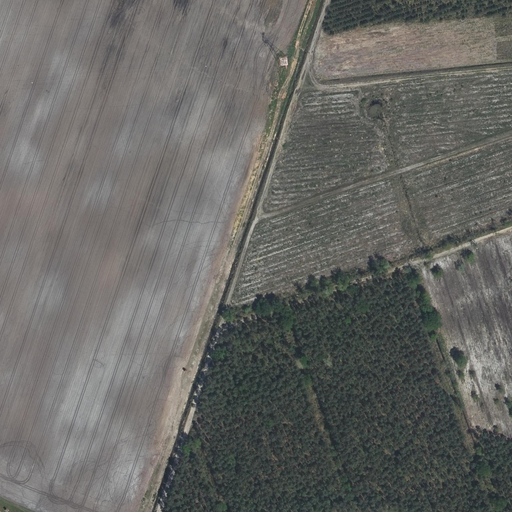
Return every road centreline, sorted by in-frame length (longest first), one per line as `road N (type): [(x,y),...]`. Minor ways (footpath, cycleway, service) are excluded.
road 1 (track): [(333,0),(249,226),(163,511)]
road 2 (track): [(511,224),(219,323)]
road 3 (track): [(511,134),(249,226)]
road 4 (track): [(511,67),(303,89)]
road 5 (track): [(146,511),(208,324)]
